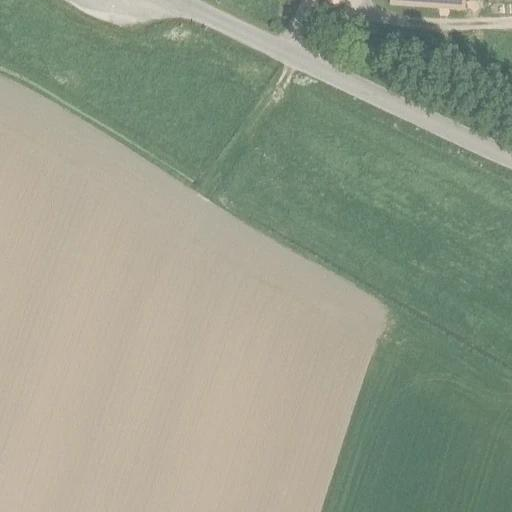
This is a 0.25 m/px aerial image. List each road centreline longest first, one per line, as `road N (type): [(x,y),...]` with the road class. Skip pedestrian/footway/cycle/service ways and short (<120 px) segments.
road 1 (tertiary): [(511,158),(178,0)]
road 2 (track): [(295,56),(193,208)]
road 3 (track): [(345,14),(432,28),(511,25)]
